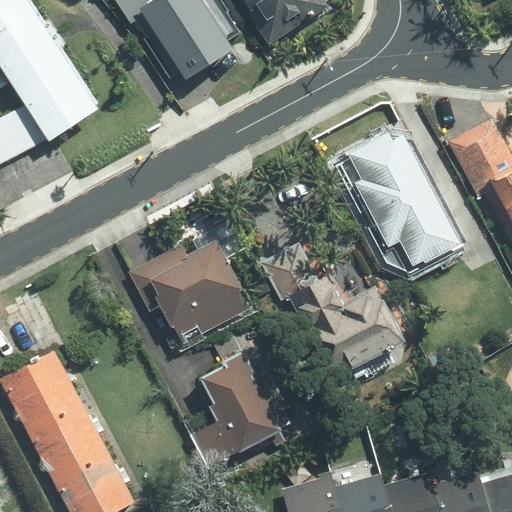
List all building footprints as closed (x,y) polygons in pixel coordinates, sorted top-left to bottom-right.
[(0,0),(0,74),(21,105),(46,142),(96,109),(24,0),(0,0)] [(244,44),(215,0),(105,0),(167,94),(244,44)] [(227,0),(259,49),(323,8),(318,0),(227,0)] [(0,164),(46,142),(21,105),(0,116),(0,164)] [(488,121),(453,140),(511,250),(511,150),(505,154),(488,121)] [(457,248),(394,122),(327,156),(384,270),(403,275),(457,248)] [(175,244),(122,274),(169,356),(251,309),(214,244),(184,261),(175,244)] [(357,253),(283,293),(333,385),(407,345),(357,253)] [(285,439),(240,352),(190,377),(212,420),(181,436),(204,481),(285,439)] [(43,355),(0,376),(0,406),(52,511),(115,511),(119,510),(43,355)] [(335,511),(327,478),(275,491),(280,511),(335,511)]
